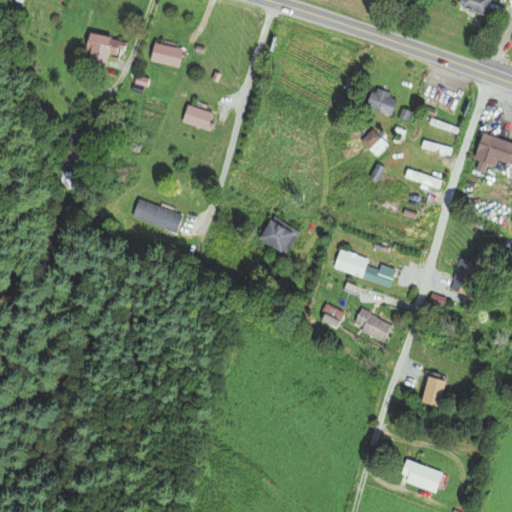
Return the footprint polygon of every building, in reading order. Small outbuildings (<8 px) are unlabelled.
[(459,0),(459,2),(463,3),(462,6),(485,13),(489,0),(459,0)] [(89,32),(83,57),(88,58),(87,64),(104,68),(107,53),(116,55),(117,47),(124,49),(126,42),(110,38),(111,36),(89,32)] [(154,42),(150,60),(178,66),(182,49),(154,42)] [(136,75),(134,82),(146,85),(148,78),(136,75)] [(372,91),(366,105),(391,114),(396,99),(388,96),(389,93),(377,88),(376,92),(372,91)] [(187,104),(182,120),(206,128),(211,112),(187,104)] [(424,106),(422,112),(432,115),(434,110),(424,106)] [(402,108),(399,116),(407,119),(410,111),(402,108)] [(431,117),(429,123),(456,133),(458,127),(431,117)] [(61,170),(59,186),(75,188),(82,126),(69,124),(64,171),(61,170)] [(362,139),(370,147),(380,136),(373,128),(362,139)] [(511,142),(484,132),(475,157),(495,165),(497,158),(511,163),(511,142)] [(423,139),(421,146),(450,154),(452,147),(423,139)] [(376,163),(369,176),(376,180),(383,166),(376,163)] [(408,168),(405,176),(438,187),(441,179),(408,168)] [(138,199),(132,215),(176,231),(182,215),(138,199)] [(271,218),(260,236),(282,250),(293,232),(271,218)] [(340,249),(334,266),(389,286),(393,274),(365,264),(367,258),(340,249)] [(461,258),(453,279),(455,279),(452,287),(465,292),(468,284),(469,285),(477,264),(461,258)] [(347,282),(344,289),(354,293),(357,286),(347,282)] [(431,293),(429,300),(443,304),(445,297),(431,293)] [(318,320),(335,329),(343,315),(326,306),(318,320)] [(361,308),(355,321),(364,326),(362,330),(382,341),(390,324),(369,313),(370,312),(361,308)] [(429,376),(422,401),(439,405),(446,381),(429,376)] [(407,459),(402,472),(410,474),(407,481),(435,491),(442,472),(407,459)]
